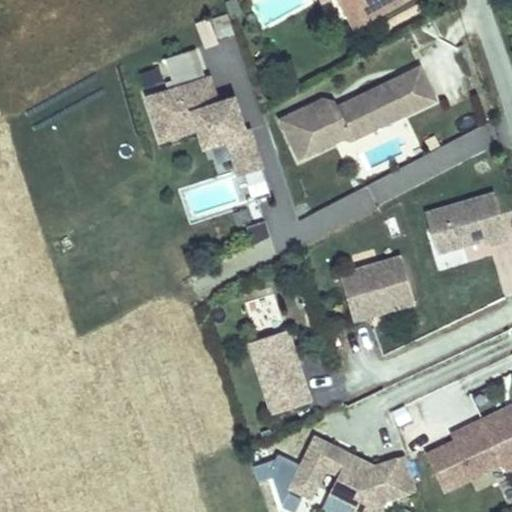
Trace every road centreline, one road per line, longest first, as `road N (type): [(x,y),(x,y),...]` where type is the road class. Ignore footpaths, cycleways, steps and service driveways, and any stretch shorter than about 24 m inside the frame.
road 1 (residential): [(204,282),(511,125)]
road 2 (residential): [(398,372),(511,322)]
